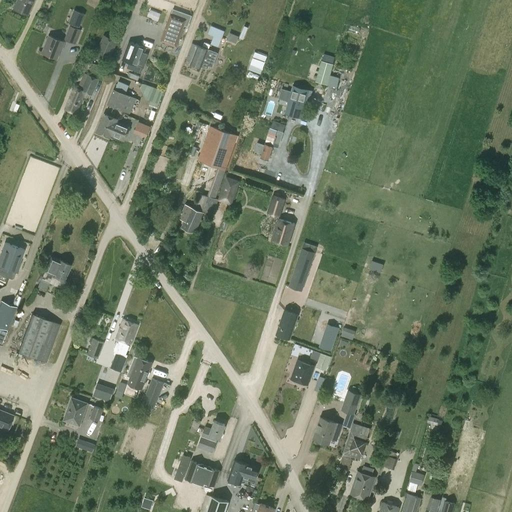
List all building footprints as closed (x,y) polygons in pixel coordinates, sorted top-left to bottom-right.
[(15,0),(12,8),(27,15),(32,0),(15,0)] [(79,27),(84,14),(76,11),(71,24),(79,27)] [(185,20),(169,15),(160,43),(175,48),(185,20)] [(63,40),(75,44),(81,30),(69,25),(63,40)] [(214,36),(211,43),(218,46),(224,32),(211,26),(208,34),(214,36)] [(229,31),(227,38),(240,43),(243,36),(229,31)] [(95,56),(110,62),(118,40),(104,34),(95,56)] [(59,50),(61,51),(64,41),(48,35),(42,53),(56,58),(59,50)] [(146,47),(128,41),(122,59),(128,62),(126,67),(141,73),(148,54),(144,52),(146,47)] [(186,58),(191,60),(190,63),(200,67),(202,63),(212,66),(217,53),(192,43),(186,58)] [(254,50),(248,69),(262,74),(268,54),(254,50)] [(335,62),(336,56),(324,53),(322,59),(335,62)] [(328,85),(334,64),(322,60),(316,81),(328,85)] [(89,99),(90,93),(92,94),(97,81),(94,79),(95,75),(100,77),(103,67),(91,63),(86,76),(88,77),(82,90),(73,86),(65,108),(76,113),(83,96),(89,99)] [(130,113),(136,98),(126,94),(125,94),(130,84),(118,79),(114,89),(113,89),(107,103),(130,113)] [(159,103),(164,90),(145,83),(140,96),(159,103)] [(293,85),(292,89),(291,91),(281,89),(280,94),(278,99),(288,101),(286,109),(302,114),(309,89),(293,85)] [(110,137),(110,136),(116,122),(117,119),(103,113),(96,131),(110,137)] [(271,126),(270,126),(264,145),(257,142),(254,151),(261,153),(260,157),(268,159),(274,141),(279,143),(282,132),(285,125),(273,120),(271,126)] [(134,131),(145,136),(150,126),(138,121),(134,131)] [(116,122),(110,136),(123,141),(129,127),(116,122)] [(216,167),(207,195),(215,198),(237,135),(209,125),(197,160),(216,167)] [(232,205),(240,180),(225,176),(218,200),(232,205)] [(202,213),(203,210),(213,213),(217,200),(200,194),(196,205),(192,204),(191,207),(185,205),(179,218),(184,220),(181,227),(194,232),(203,213),(202,213)] [(266,212),(280,217),(285,198),(271,195),(266,212)] [(288,245),(294,223),(277,218),(271,240),(288,245)] [(302,290),(316,246),(304,242),(289,285),(302,290)] [(6,243),(0,258),(0,265),(12,270),(15,271),(18,263),(23,249),(6,243)] [(45,291),(49,283),(51,284),(55,276),(64,280),(70,265),(58,259),(58,260),(50,257),(36,287),(45,291)] [(15,307),(1,301),(0,302),(0,325),(7,328),(15,307)] [(296,316),(284,312),(275,338),(287,341),(296,316)] [(60,324),(32,314),(17,351),(46,362),(60,324)] [(123,319),(116,338),(119,339),(117,344),(125,347),(127,342),(130,344),(138,324),(123,319)] [(353,338),(356,329),(344,326),(341,335),(353,338)] [(330,351),(336,335),(325,332),(319,347),(330,351)] [(94,339),(88,355),(98,358),(104,343),(94,339)] [(119,346),(115,361),(108,360),(104,373),(114,375),(117,363),(125,365),(129,349),(119,346)] [(327,371),(332,357),(320,352),(315,367),(327,371)] [(130,365),(134,366),(130,377),(144,382),(151,362),(138,357),(134,355),(130,365)] [(296,359),(290,357),(285,374),(291,376),(290,381),(307,387),(314,367),(296,361),(296,359)] [(155,405),(164,383),(152,378),(142,401),(155,405)] [(355,414),(354,414),(361,394),(347,389),(340,409),(347,412),(342,425),(350,428),(355,414)] [(71,397),(63,420),(79,425),(87,403),(71,397)] [(98,420),(102,408),(94,405),(90,417),(98,420)] [(0,426),(7,429),(12,415),(0,410),(0,426)] [(320,416),(312,438),(329,443),(331,437),(336,439),(341,424),(320,416)] [(440,425),(442,419),(429,416),(427,422),(440,425)] [(201,420),(195,418),(192,426),(198,429),(201,420)] [(225,424),(214,420),(211,428),(204,426),(197,446),(212,452),(218,437),(220,438),(225,424)] [(369,428),(353,423),(343,453),(359,459),(369,428)] [(93,451),(95,442),(78,437),(76,446),(93,451)] [(381,457),(384,457),(381,465),(394,469),(397,459),(396,458),(398,453),(384,449),(381,457)] [(352,458),(342,455),(338,467),(348,470),(352,458)] [(191,460),(185,478),(203,484),(204,482),(215,486),(220,471),(191,460)] [(258,468),(234,460),(227,479),(240,484),(244,473),(256,477),(258,468)] [(367,498),(374,476),(358,471),(351,493),(367,498)] [(421,485),(424,474),(412,471),(408,481),(421,485)] [(441,491),(435,488),(432,496),(430,495),(426,508),(429,509),(428,511),(436,511),(437,511),(436,511),(440,498),(439,498),(441,491)] [(206,494),(204,502),(200,511),(205,511),(211,495),(206,494)] [(211,495),(205,511),(224,511),(228,501),(211,495)] [(411,495),(406,511),(416,511),(421,498),(411,495)] [(153,500),(144,497),(141,506),(150,509),(153,500)] [(440,502),(437,511),(451,511),(454,503),(444,500),(443,502),(440,502)] [(250,511),(272,511),(274,508),(260,503),(260,504),(254,502),(250,511)] [(397,511),(399,507),(382,502),(378,511),(397,511)]
